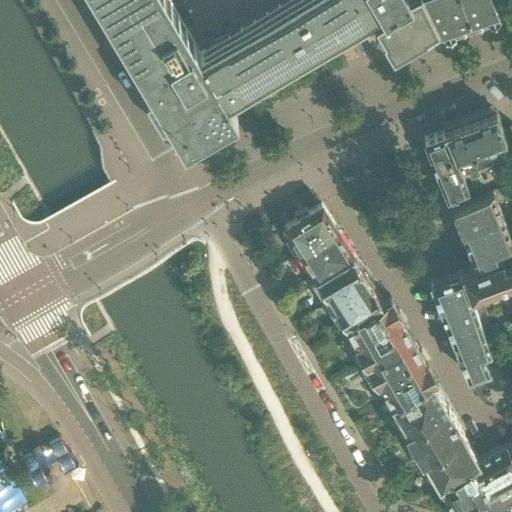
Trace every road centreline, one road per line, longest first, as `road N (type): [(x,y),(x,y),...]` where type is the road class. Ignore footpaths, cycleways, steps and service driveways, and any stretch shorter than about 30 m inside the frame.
road 1 (residential): [(375,511),(196,204)]
road 2 (residential): [(196,204),(307,145),(511,67)]
road 3 (residential): [(196,204),(31,295)]
road 4 (tertiary): [(89,421),(66,356),(31,295)]
road 5 (tertiary): [(12,305),(89,421)]
